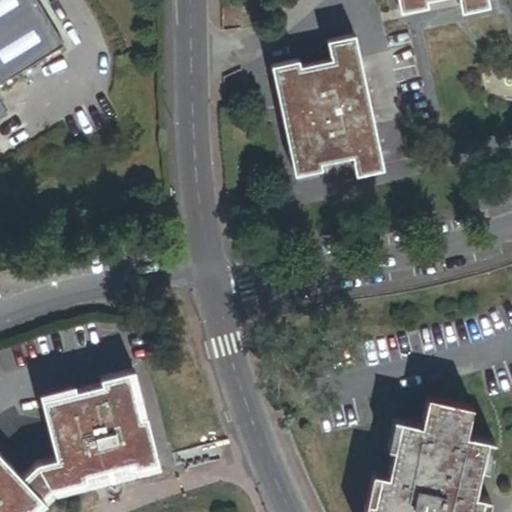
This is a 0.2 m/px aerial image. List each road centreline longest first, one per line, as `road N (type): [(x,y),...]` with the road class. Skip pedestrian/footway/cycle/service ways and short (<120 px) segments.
road 1 (unknown): [(200,214),(415,171),(390,24),(318,23)]
road 2 (residential): [(511,232),(215,297)]
road 3 (residential): [(188,0),(204,259),(215,297)]
road 4 (residential): [(215,297),(288,511)]
